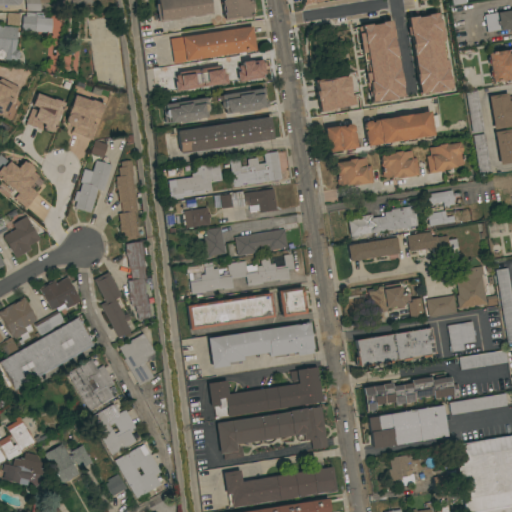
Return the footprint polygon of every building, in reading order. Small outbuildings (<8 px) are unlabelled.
[(46,0),(47,2),(38,3),(38,11),(24,11),(24,9),(22,9),(22,0),(46,0)] [(157,22),(154,4),(156,4),(155,0),(209,0),(212,14),(157,22)] [(250,0),(253,16),(223,21),(219,0),(250,0)] [(322,0),(325,19),(308,21),(305,3),(304,3),(303,0),(322,0)] [(511,10),(511,27),(486,32),(483,15),(511,10)] [(33,12),(40,12),(40,15),(42,16),(41,18),(49,18),(48,33),(35,31),(34,35),(19,34),(21,15),(24,16),(24,12),(32,13),(33,12)] [(16,13),(3,13),(3,25),(16,26),(16,13)] [(444,38),(430,40),(427,21),(442,19),(444,38)] [(0,25),(15,27),(15,32),(17,33),(17,37),(14,37),(13,50),(17,50),(17,52),(18,53),(18,58),(16,59),(16,61),(0,59),(0,25)] [(186,61),(186,62),(173,64),(169,38),(252,26),(255,50),(186,61)] [(407,55),(395,57),(394,50),(376,53),(376,52),(367,53),(364,34),(403,28),(407,55)] [(511,79),(492,83),(487,53),(511,49),(511,79)] [(231,75),(232,75),(233,84),(218,86),(218,81),(213,81),(212,71),(210,71),(209,64),(211,64),(211,62),(229,59),(231,75)] [(261,60),(235,61),(236,80),(261,79),(261,60)] [(0,116),(2,118),(25,72),(6,63),(0,73),(0,116)] [(189,84),(189,85),(186,86),(185,80),(184,81),(182,71),(187,70),(186,65),(201,63),(204,82),(189,84)] [(399,92),(397,92),(397,91),(395,91),(393,79),(423,74),(425,86),(420,87),(422,97),(417,98),(417,99),(400,101),(399,92)] [(317,111),(354,105),(349,76),(313,82),(317,111)] [(265,88),(267,107),(256,108),(257,110),(236,113),(236,112),(225,114),(224,109),(222,108),(220,106),(220,103),(221,101),(220,95),(265,88)] [(471,133),(465,92),(477,90),(483,131),(471,133)] [(511,126),(493,129),(488,96),(507,93),(507,97),(511,96),(511,126)] [(29,107),(24,125),(53,134),(63,103),(33,94),(30,107),(29,107)] [(69,133),(91,140),(102,105),(72,96),(63,125),(71,127),(69,133)] [(175,123),(174,122),(163,124),(162,118),(163,117),(161,105),(205,98),(206,102),(207,104),(208,106),(208,109),(207,112),(206,112),(207,117),(196,119),(196,120),(175,123)] [(365,122),(429,111),(434,135),(366,147),(362,125),(365,122)] [(178,154),(175,132),(269,117),(272,139),(178,154)] [(356,148),(327,153),(323,128),(349,124),(353,126),(356,148)] [(511,162),(499,165),(493,132),(511,129),(511,162)] [(472,136),(484,134),(490,174),(478,176),(472,136)] [(102,158),(89,154),(93,140),(106,145),(102,158)] [(464,164),(462,164),(462,165),(455,166),(455,167),(449,168),(450,169),(445,169),(445,171),(428,174),(425,157),(429,157),(428,148),(437,146),(437,145),(445,143),(445,145),(459,143),(459,144),(460,144),(461,151),(464,164)] [(232,187),(228,159),(238,158),(239,167),(247,166),(246,160),(256,158),(257,164),(264,163),(262,154),(276,151),(281,179),(232,187)] [(419,175),(402,178),(402,177),(397,178),(397,177),(390,178),(389,176),(382,178),(378,156),(393,153),(393,152),(401,151),(401,152),(410,151),(412,159),(416,158),(419,175)] [(373,183),(358,185),(358,184),(337,187),(333,163),(348,161),(348,160),(355,159),(365,158),(366,166),(370,165),(373,183)] [(11,200),(26,208),(44,177),(19,163),(17,168),(4,160),(0,167),(0,180),(17,190),(11,200)] [(96,189),(89,213),(73,208),(75,201),(72,200),(75,191),(78,192),(80,183),(78,182),(82,169),(87,170),(91,171),(95,160),(110,165),(102,191),(97,189),(96,189)] [(135,212),(133,212),(136,238),(120,240),(117,214),(121,213),(120,202),(118,202),(115,177),(118,177),(117,168),(120,168),(119,162),(130,160),(132,175),(131,176),(135,212)] [(200,175),(198,167),(218,164),(220,180),(208,182),(210,189),(202,191),(203,193),(181,197),(181,198),(169,200),(166,180),(200,175)] [(272,189),(275,210),(258,212),(258,210),(249,212),(248,206),(231,208),(231,206),(220,208),(218,196),(228,195),(228,193),(241,191),(242,193),(272,189)] [(452,197),(453,196),(454,200),(452,200),(453,205),(448,206),(448,207),(446,207),(446,206),(443,206),(442,202),(433,203),(433,205),(431,206),(431,204),(429,204),(429,205),(426,206),(424,194),(451,190),(452,197)] [(356,237),(351,238),(351,236),(349,236),(346,220),(358,218),(358,216),(370,214),(371,218),(383,216),(382,212),(390,211),(389,210),(413,206),(417,226),(407,227),(407,229),(404,229),(403,228),(356,236),(356,237)] [(205,208),(206,214),(208,214),(209,218),(207,218),(208,225),(184,228),(183,225),(182,225),(182,221),(183,221),(182,219),(181,219),(180,215),(182,215),(182,211),(205,208)] [(437,225),(428,226),(426,214),(444,211),(445,217),(465,214),(466,223),(438,228),(437,225)] [(0,231),(11,232),(11,220),(20,220),(20,213),(0,212),(0,231)] [(15,229),(12,224),(26,216),(40,240),(28,246),(30,250),(15,258),(3,237),(4,237),(3,236),(15,229)] [(223,253),(205,257),(202,237),(203,237),(203,235),(204,234),(204,230),(219,227),(223,253)] [(283,229),(286,247),(278,249),(271,251),(271,250),(251,253),(251,254),(244,255),(244,254),(236,256),(233,237),(283,229)] [(405,236),(430,232),(431,237),(435,236),(436,238),(446,236),(447,241),(455,239),(457,247),(458,253),(450,254),(449,245),(408,252),(405,236)] [(396,237),(398,253),(348,262),(346,246),(396,237)] [(145,279),(142,279),(145,303),(147,303),(149,318),(137,320),(136,313),(134,313),(133,306),(130,306),(129,302),(127,293),(128,293),(126,281),(130,281),(129,269),(127,269),(125,256),(124,249),(125,249),(124,244),(140,242),(145,279)] [(187,282),(199,281),(198,275),(203,274),(201,264),(210,263),(211,269),(226,267),(226,264),(244,261),(245,266),(256,264),(256,267),(260,266),(258,255),(267,254),(269,264),(274,264),(274,267),(284,266),(282,256),(291,254),(293,269),(287,270),(288,280),(278,281),(278,280),(261,282),(261,284),(246,286),(245,277),(230,279),(231,288),(222,290),(222,288),(203,291),(203,293),(189,295),(187,282)] [(485,304),(458,309),(455,296),(457,295),(453,271),(481,266),(482,275),(480,275),(485,304)] [(506,268),(511,304),(511,342),(506,343),(495,270),(506,268)] [(105,302),(93,280),(107,272),(120,296),(114,299),(123,315),(126,314),(129,319),(125,321),(130,331),(129,331),(130,333),(126,336),(125,334),(117,338),(112,327),(111,327),(99,305),(105,302)] [(53,280),(55,283),(67,277),(80,300),(66,308),(65,307),(58,311),(55,308),(50,310),(38,288),(53,280)] [(369,313),(366,292),(376,291),(377,287),(381,286),(383,288),(383,289),(400,287),(400,291),(403,294),(407,293),(408,301),(405,301),(402,305),(402,308),(397,309),(396,307),(386,308),(386,311),(369,313)] [(301,287),(305,313),(281,317),(277,291),(301,287)] [(269,293),(272,318),(187,330),(184,306),(269,293)] [(452,295),(455,312),(427,317),(425,300),(452,295)] [(0,318),(0,311),(23,297),(36,319),(34,319),(35,321),(29,324),(32,330),(27,334),(29,337),(22,341),(19,336),(13,339),(11,335),(10,335),(0,318)] [(423,317),(409,319),(407,303),(410,302),(410,299),(419,298),(423,317)] [(57,311),(63,322),(40,335),(33,324),(57,311)] [(11,387),(9,388),(0,373),(0,362),(76,318),(91,344),(13,389),(11,387)] [(471,322),(474,342),(462,344),(463,350),(449,352),(448,347),(450,346),(446,326),(471,322)] [(308,323),(313,353),(297,356),(297,352),(267,357),(267,352),(241,356),(242,360),(226,362),(227,366),(210,369),(206,339),(308,323)] [(429,328),(434,354),(429,355),(429,356),(421,358),(420,355),(409,357),(409,359),(401,361),(400,359),(390,361),(391,363),(382,364),(382,362),(371,364),(371,366),(364,367),(363,365),(357,366),(356,366),(355,357),(356,357),(355,351),(356,351),(356,348),(355,348),(354,341),(429,328)] [(142,334),(153,353),(144,358),(146,360),(143,362),(152,377),(138,386),(123,360),(124,359),(118,348),(142,334)] [(5,356),(0,346),(0,343),(11,338),(17,349),(5,356)] [(505,350),(507,362),(460,370),(458,358),(505,350)] [(91,360),(96,369),(102,365),(113,384),(107,388),(112,397),(89,411),(67,374),(91,360)] [(291,385),(289,372),(295,371),(295,370),(316,367),(320,395),(321,395),(322,402),(226,417),(226,416),(214,417),(213,407),(209,407),(206,384),(225,381),(227,394),(291,385)] [(390,383),(391,386),(410,383),(409,380),(429,377),(429,380),(435,379),(434,376),(443,374),(444,378),(449,377),(450,385),(456,384),(457,390),(459,390),(460,396),(459,396),(459,397),(457,397),(458,398),(453,399),(452,395),(432,399),(432,395),(413,398),(413,402),(393,405),(393,402),(374,405),(375,410),(365,411),(361,388),(390,383)] [(504,394),(506,406),(450,415),(448,403),(504,394)] [(113,404),(118,413),(124,410),(135,428),(129,432),(135,442),(111,455),(89,418),(113,404)] [(366,418),(441,406),(446,436),(371,449),(366,418)] [(320,407),(326,442),(326,447),(311,449),(311,445),(310,440),(304,441),(303,434),(235,444),(235,447),(241,446),(242,457),(223,460),(222,453),(219,454),(215,423),(320,407)] [(32,443),(18,451),(19,453),(6,461),(0,449),(0,439),(8,434),(4,427),(15,421),(13,419),(17,417),(32,443)] [(511,511),(463,511),(453,445),(511,435),(511,511)] [(60,444),(68,457),(71,455),(69,452),(81,445),(91,462),(79,469),(74,460),(72,461),(73,463),(71,464),(76,474),(60,484),(43,454),(60,444)] [(138,447),(138,448),(143,445),(147,453),(148,453),(160,472),(154,475),(159,484),(136,498),(114,461),(138,447)] [(38,469),(42,470),(41,476),(29,473),(25,487),(1,480),(3,472),(1,472),(3,464),(10,466),(12,458),(18,460),(20,451),(34,455),(39,464),(38,469)] [(408,454),(410,462),(409,462),(411,475),(412,474),(413,483),(401,486),(399,480),(389,482),(387,470),(389,469),(387,458),(408,454)] [(230,503),(228,503),(227,494),(225,494),(222,473),(238,470),(240,482),(331,467),(335,490),(231,507),(230,503)] [(445,469),(448,489),(435,491),(431,471),(445,469)] [(103,485),(108,482),(107,480),(117,474),(125,488),(110,497),(103,485)] [(243,511),(327,499),(329,511),(243,511)]
